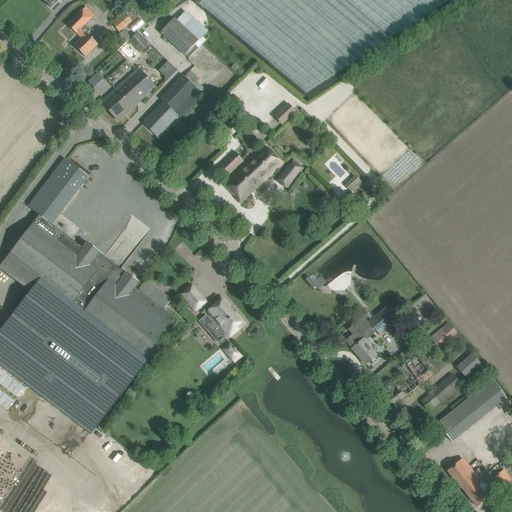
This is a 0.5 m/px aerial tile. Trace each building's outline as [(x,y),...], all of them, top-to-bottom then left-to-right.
[(42,0),(51,8),(59,0),(42,0)] [(77,34),(82,39),(88,34),(91,31),(85,25),(94,16),(86,7),(68,25),(76,34),(76,33),(77,34)] [(149,20),(156,15),(150,7),(143,12),(149,20)] [(131,22),(124,13),(112,23),(119,32),(131,22)] [(186,57),(200,41),(175,19),(161,35),(186,57)] [(115,38),(120,46),(131,38),(125,30),(115,38)] [(144,53),(151,48),(148,45),(149,44),(138,33),(130,40),(140,52),(142,50),(144,53)] [(75,46),(85,57),(98,45),(88,34),(82,39),(75,46)] [(155,88),(139,69),(102,103),(118,121),(155,88)] [(191,70),(185,75),(193,84),(199,79),(191,70)] [(97,72),(87,81),(95,90),(105,81),(97,72)] [(163,102),(178,116),(179,118),(202,94),(184,76),(183,75),(160,99),(163,102)] [(158,137),(178,116),(163,102),(143,123),(158,137)] [(297,112),(289,104),(275,118),(282,125),(297,112)] [(408,138),(434,115),(431,111),(414,125),(409,120),(399,128),(408,138)] [(256,137),(248,128),(239,137),(247,146),(256,137)] [(282,164),(265,146),(231,178),(224,185),(241,203),(248,196),(282,164)] [(229,176),(245,161),(235,151),(220,166),(229,176)] [(0,269),(30,293),(0,331),(0,364),(91,435),(159,346),(167,335),(178,321),(164,310),(138,291),(135,288),(140,283),(87,243),(83,248),(52,225),(82,185),(89,177),(65,159),(59,167),(28,207),(39,216),(9,256),(0,267),(0,269)] [(305,168),(292,159),(276,180),(288,189),(305,168)] [(328,184),(343,197),(348,190),(351,193),(362,182),(354,174),(345,183),(337,175),(328,184)] [(193,284),(180,295),(195,313),(208,302),(193,284)] [(212,319),(203,327),(219,344),(227,337),(229,340),(240,329),(238,327),(242,324),(240,321),(241,320),(236,315),(235,316),(221,299),(206,312),(208,314),(212,319)] [(14,300),(9,307),(14,310),(19,304),(14,300)] [(398,318),(389,306),(369,322),(379,334),(398,318)] [(457,333),(448,322),(430,338),(439,348),(457,333)] [(353,349),(366,365),(376,355),(368,346),(370,344),(365,338),(353,349)] [(471,353),(455,368),(468,381),(484,367),(471,353)] [(417,356),(374,391),(389,410),(432,375),(417,356)] [(0,369),(0,384),(17,397),(24,388),(0,369)] [(462,385),(452,374),(423,401),(430,410),(462,385)] [(436,424),(452,443),(506,399),(491,380),(436,424)] [(0,389),(0,405),(2,407),(9,397),(0,389)] [(462,459),(447,471),(478,507),(488,498),(487,496),(491,493),(482,483),(462,459)] [(0,511),(77,511),(16,465),(0,486),(0,511)] [(511,487),(511,479),(504,469),(495,476),(507,492),(511,487)]
